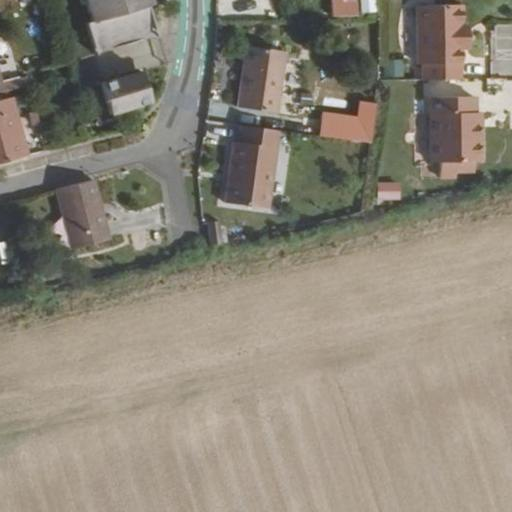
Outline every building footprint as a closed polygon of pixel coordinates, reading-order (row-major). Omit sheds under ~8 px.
[(150,3),(149,0),(89,0),(95,20),(89,22),(99,54),(155,37),(145,5),(150,3)] [(331,0),(332,16),(358,16),(357,0),(331,0)] [(424,78),(461,77),(460,46),(463,46),(463,3),(437,3),(437,10),(418,10),(419,62),(424,62),(424,78)] [(288,48),(249,43),(242,104),(280,109),(288,48)] [(384,77),(400,75),(397,59),(382,61),(384,77)] [(143,68),(103,81),(112,113),(153,100),(143,68)] [(0,159),(26,153),(11,96),(0,98),(0,159)] [(469,97),(434,97),(434,161),(477,162),(477,128),(470,127),(469,97)] [(316,112),(313,137),(364,142),(368,102),(351,101),(349,115),(316,112)] [(281,129),(244,125),(242,141),(237,141),(229,202),(272,207),(281,129)] [(109,237),(93,177),(56,187),(72,246),(109,237)] [(221,224),(208,225),(210,245),(223,244),(221,224)]
